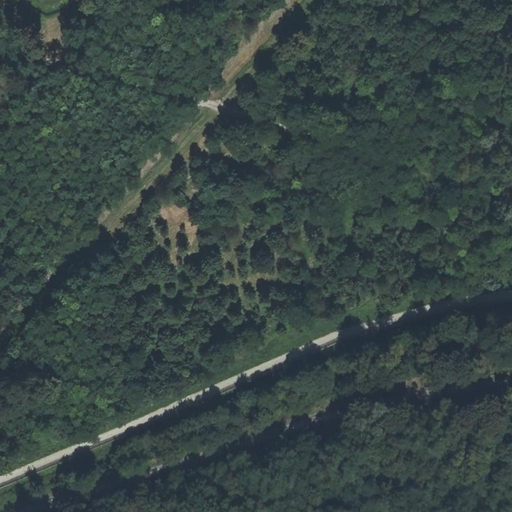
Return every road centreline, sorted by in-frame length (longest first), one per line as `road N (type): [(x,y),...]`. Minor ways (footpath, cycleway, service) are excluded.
road 1 (track): [(0,483),(367,329),(511,299)]
road 2 (track): [(511,194),(166,90),(0,51)]
